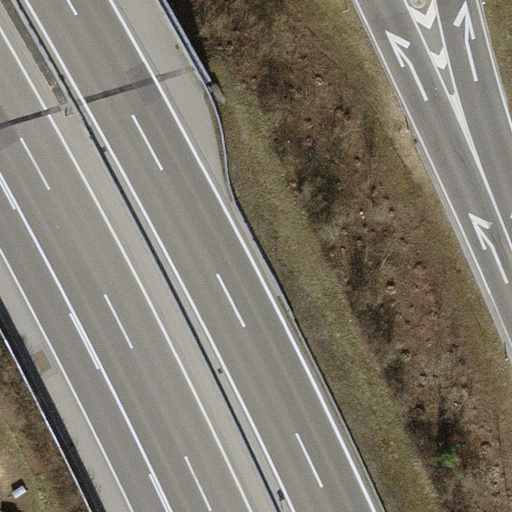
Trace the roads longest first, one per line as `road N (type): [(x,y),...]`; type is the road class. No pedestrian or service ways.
road 1 (trunk): [(336,511),(209,253),(67,0)]
road 2 (trunk): [(0,96),(214,511)]
road 3 (trunk): [(487,179),(382,0)]
road 4 (trunk): [(487,179),(460,0)]
